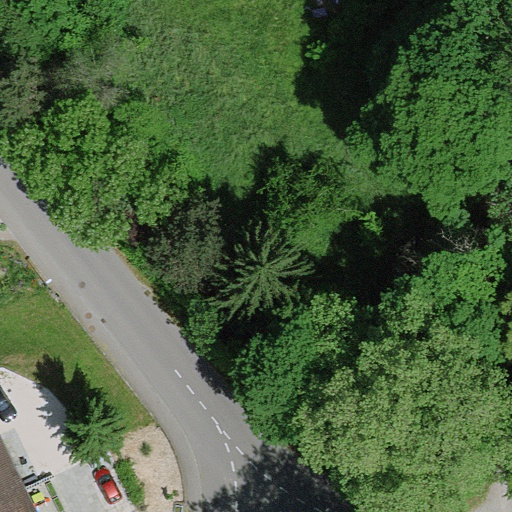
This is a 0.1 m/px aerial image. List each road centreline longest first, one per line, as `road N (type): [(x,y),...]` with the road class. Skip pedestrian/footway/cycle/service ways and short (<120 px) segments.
road 1 (residential): [(0,158),(177,374),(273,511)]
road 2 (residential): [(501,0),(511,408)]
